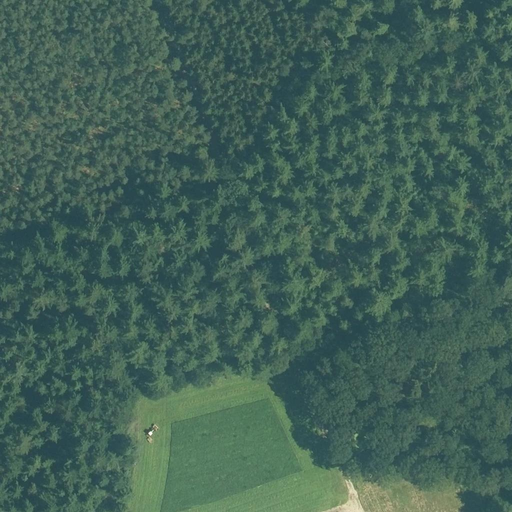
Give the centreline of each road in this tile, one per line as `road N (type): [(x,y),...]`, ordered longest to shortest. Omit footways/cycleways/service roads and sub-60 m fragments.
road 1 (track): [(159,0),(355,511)]
road 2 (track): [(471,0),(511,212)]
